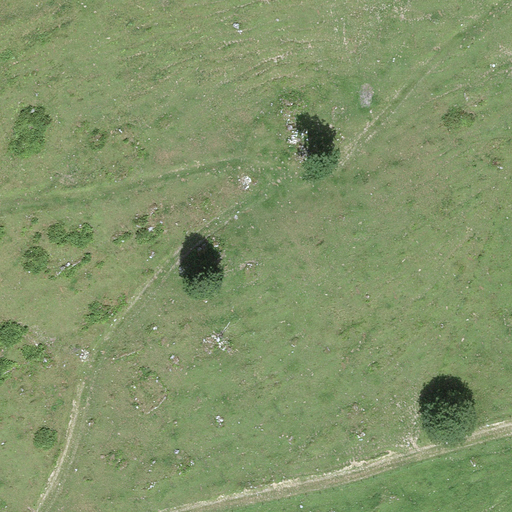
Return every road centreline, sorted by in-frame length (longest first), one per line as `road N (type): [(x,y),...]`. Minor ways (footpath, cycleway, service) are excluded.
road 1 (track): [(55,511),(114,355),(174,275),(271,193),(266,172),(243,167),(0,211)]
road 2 (track): [(511,436),(358,483),(222,511)]
